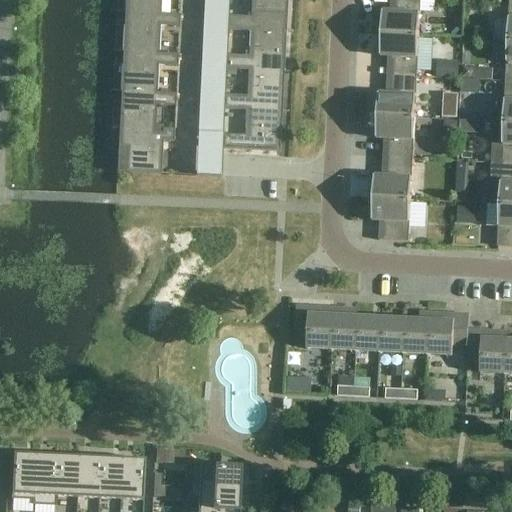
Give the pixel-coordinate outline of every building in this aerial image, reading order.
[(125,0),(124,14),(160,16),(160,15),(161,0),(125,0)] [(226,31),(249,32),(286,33),(287,0),(250,0),(250,18),(226,17),(226,31)] [(419,37),(421,0),(396,0),(395,13),(383,13),(382,35),(419,37)] [(124,14),(122,53),(158,55),(158,54),(160,27),(179,28),(180,16),(160,15),(160,16),(124,14)] [(284,73),(286,33),(249,32),(248,57),(224,56),(224,71),(247,72),(248,71),(284,73)] [(417,78),(419,37),(382,35),(380,57),(393,58),(392,77),(417,78)] [(156,95),(156,94),(158,67),(177,68),(178,55),(158,54),(158,55),(122,53),(120,93),(156,95)] [(457,72),(458,63),(440,62),(440,72),(457,72)] [(282,112),(284,73),(248,71),(247,72),(246,97),(223,96),(222,110),(246,112),(246,111),(282,112)] [(379,95),(377,117),(415,119),(417,78),(392,77),(391,96),(379,95)] [(120,93),(119,133),(154,134),(155,133),(156,106),(175,107),(176,95),(156,94),(156,95),(120,93)] [(244,137),(221,135),(220,150),(280,153),(282,112),(246,111),(246,112),(244,137)] [(413,160),(415,119),(377,117),(376,140),(389,140),(388,159),(413,160)] [(511,123),(504,124),(502,165),(511,165),(511,123)] [(163,142),(174,143),(174,130),(162,130),(162,134),(155,133),(154,134),(119,133),(117,173),(161,175),(163,142)] [(374,177),(373,200),(411,201),(413,160),(388,159),(387,178),(374,177)] [(511,165),(502,165),(500,206),(511,206),(511,165)] [(409,243),(411,201),(373,200),(372,222),(385,223),(384,241),(380,240),(380,242),(409,243)] [(511,206),(500,206),(498,248),(511,248),(511,206)] [(308,350),(332,351),(334,309),(297,307),(295,339),(308,340),(307,350),(308,350)] [(358,310),(334,309),(332,351),(356,352),(358,318),(358,310)] [(420,321),(406,320),(404,355),(428,356),(430,314),(420,313),(420,321)] [(469,316),(430,314),(428,356),(451,357),(453,358),(453,347),(467,348),(468,332),(469,316)] [(382,319),(358,318),(356,352),(380,353),(382,319)] [(406,320),(382,319),(380,353),(404,355),(406,320)] [(505,375),(507,334),(468,332),(467,348),(466,363),(480,364),(480,374),(481,374),(505,375)] [(338,398),(354,398),(354,388),(338,388),(338,398)] [(354,398),(370,399),(370,389),(354,388),(354,398)] [(385,400),(402,401),(402,391),(386,390),(385,400)] [(418,392),(402,391),(402,401),(418,402),(418,392)] [(155,451),(155,465),(163,465),(164,451),(155,451)] [(13,455),(10,501),(32,502),(34,456),(13,455)] [(32,502),(32,506),(55,507),(56,498),(58,457),(34,456),(32,502)] [(58,457),(56,498),(77,499),(79,458),(58,457)] [(79,458),(77,499),(99,500),(101,459),(79,458)] [(101,459),(99,500),(120,501),(122,460),(101,459)] [(122,460),(120,501),(142,502),(144,461),(122,460)] [(191,466),(190,488),(239,490),(240,468),(191,466)] [(153,475),(153,487),(161,487),(161,476),(153,475)] [(153,487),(152,498),(164,499),(165,488),(161,487),(153,487)] [(190,488),(189,500),(197,500),(197,510),(238,511),(239,490),(190,488)]
